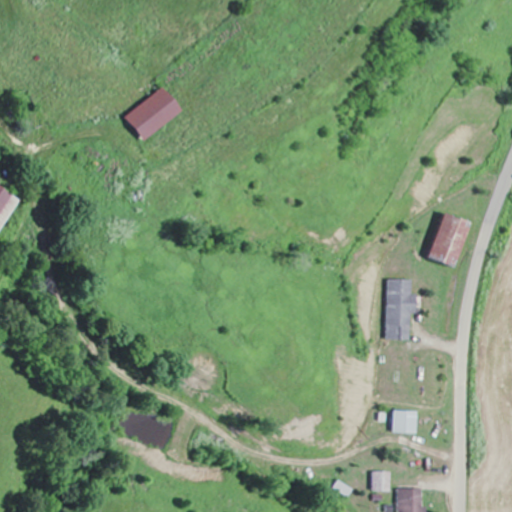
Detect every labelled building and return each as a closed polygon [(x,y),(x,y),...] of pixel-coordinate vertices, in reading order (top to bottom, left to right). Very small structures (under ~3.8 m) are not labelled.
[(122,120),(141,143),(179,112),(160,89),(122,120)] [(0,224),(15,202),(0,191),(0,224)] [(428,260),(455,268),(468,223),(442,215),(428,260)] [(410,282),(387,281),(386,341),(409,341),(410,316),(414,316),(415,296),(410,296),(410,282)] [(416,414),(393,413),(392,435),(415,436),(416,414)] [(420,491),(397,491),(397,511),(426,511),(426,509),(420,509),(420,491)]
